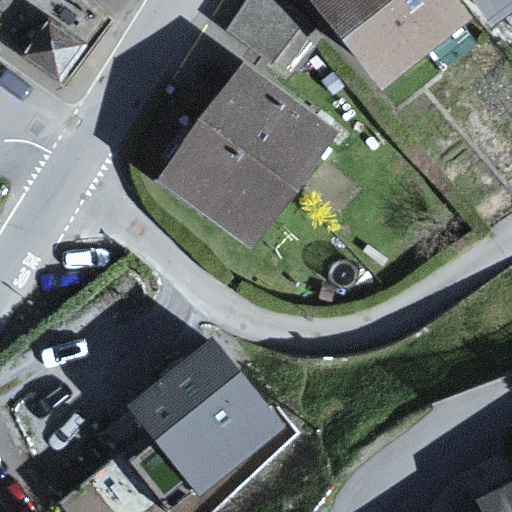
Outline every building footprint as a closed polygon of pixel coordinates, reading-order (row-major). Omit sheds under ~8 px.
[(311,17),(288,0),(248,0),(227,28),(275,65),(311,17)] [(465,5),(461,0),(332,0),(384,67),(465,5)] [(509,0),(483,0),(491,12),(509,0)] [(319,142),(229,76),(150,183),(240,249),(319,142)] [(184,511),(274,431),(203,353),(125,422),(150,450),(128,470),(165,511),(184,511)] [(511,511),(511,489),(472,511),(511,511)]
